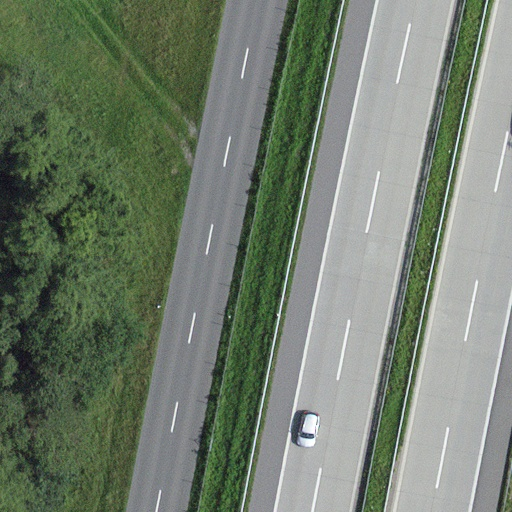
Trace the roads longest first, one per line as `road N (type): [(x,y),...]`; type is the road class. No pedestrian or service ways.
road 1 (unclassified): [(276,0),(172,511)]
road 2 (motorway): [(416,0),(316,511)]
road 3 (motorway): [(435,511),(511,113)]
